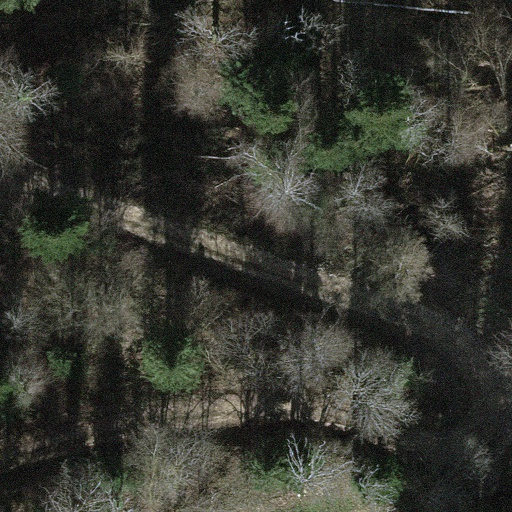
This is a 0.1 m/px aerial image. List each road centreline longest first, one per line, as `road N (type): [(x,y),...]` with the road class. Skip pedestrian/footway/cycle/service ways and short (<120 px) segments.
road 1 (track): [(489,373),(491,422),(469,446),(427,444),(320,408),(229,405),(104,426),(0,455)]
road 2 (track): [(489,373),(462,343),(407,314),(0,180)]
